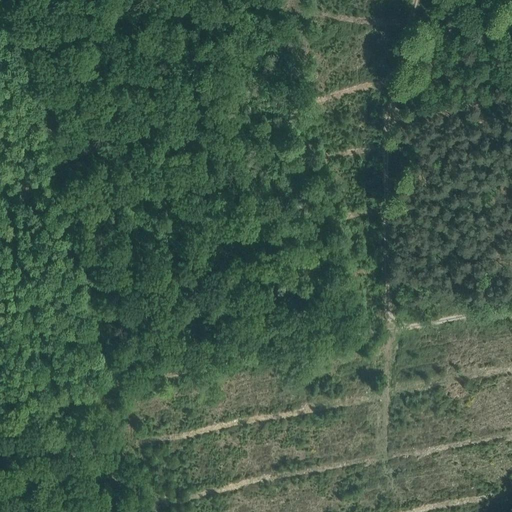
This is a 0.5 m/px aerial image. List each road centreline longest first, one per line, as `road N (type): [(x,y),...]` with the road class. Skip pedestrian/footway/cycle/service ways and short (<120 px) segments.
road 1 (track): [(511,311),(389,327),(0,416)]
road 2 (track): [(389,327),(388,117),(415,0)]
